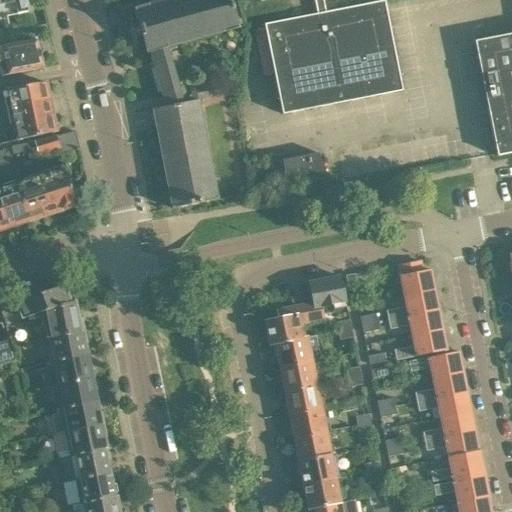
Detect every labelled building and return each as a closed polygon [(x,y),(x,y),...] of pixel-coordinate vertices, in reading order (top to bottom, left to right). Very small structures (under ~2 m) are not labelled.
[(0,0),(0,5),(14,3),(16,15),(27,12),(23,0),(0,0)] [(163,102),(182,98),(176,78),(167,47),(221,33),(221,32),(238,28),(230,0),(161,0),(148,4),(148,5),(134,8),(146,53),(150,52),(163,102)] [(258,0),(259,2),(269,0),(317,0),(321,14),(264,25),(282,115),(402,91),(384,1),(325,13),(322,0),(258,0)] [(44,25),(33,27),(35,36),(47,33),(44,25)] [(495,149),(496,156),(511,153),(511,33),(474,41),(495,149)] [(0,74),(0,77),(43,69),(35,39),(0,45),(0,74)] [(236,94),(240,75),(189,85),(190,95),(232,87),(231,95),(236,94)] [(45,88),(44,83),(7,90),(18,141),(54,133),(54,130),(55,128),(54,121),(52,119),(47,98),(49,96),(47,88),(45,88)] [(182,98),(163,102),(165,108),(152,110),(172,209),(217,200),(198,101),(183,104),(182,98)] [(345,178),(462,157),(457,132),(341,153),(345,178)] [(34,143),(11,148),(12,155),(36,150),(38,155),(60,149),(57,137),(34,143)] [(329,150),(290,158),(295,182),(333,174),(329,150)] [(30,181),(17,185),(29,221),(44,216),(45,213),(61,208),(64,210),(71,207),(72,205),(76,204),(69,177),(68,177),(65,169),(50,174),(30,180),(30,181)] [(21,223),(29,221),(17,185),(2,189),(0,189),(0,227),(18,222),(21,223)] [(398,266),(404,297),(433,291),(429,270),(421,272),(419,261),(398,266)] [(356,284),(355,274),(345,276),(347,286),(356,284)] [(344,302),(340,277),(308,283),(312,304),(313,307),(319,306),(319,307),(320,306),(344,302)] [(50,338),(84,331),(82,321),(79,321),(75,303),(70,304),(64,285),(16,301),(21,319),(44,311),(50,338)] [(437,310),(433,291),(404,297),(406,307),(386,311),(388,320),(437,310)] [(322,318),(320,306),(319,307),(319,306),(313,307),(312,304),(276,311),(278,318),(264,321),(269,344),(301,338),(298,323),(322,318)] [(437,310),(388,320),(390,329),(410,325),(412,336),(441,330),(437,310)] [(359,317),(361,325),(377,322),(376,314),(359,317)] [(350,328),(349,321),(336,323),(338,330),(350,328)] [(377,322),(361,325),(362,333),(379,330),(377,322)] [(0,359),(10,356),(1,326),(0,326),(0,359)] [(350,328),(338,330),(340,340),(352,337),(350,328)] [(445,351),(441,330),(412,336),(414,346),(394,350),(396,360),(445,351)] [(54,362),(86,355),(84,344),(86,344),(84,331),(50,338),(54,362)] [(279,366),(311,360),(306,338),(301,339),(301,338),(269,344),(269,345),(274,344),(279,366)] [(430,368),(432,379),(462,373),(458,352),(408,362),(410,372),(430,368)] [(385,362),(383,353),(367,356),(369,365),(385,362)] [(59,385),(93,378),(91,368),(89,369),(86,355),(54,362),(59,385)] [(315,384),(311,360),(279,366),(284,390),(315,384)] [(346,370),(347,377),(360,375),(358,367),(346,370)] [(388,376),(386,367),(370,370),(371,379),(388,376)] [(466,393),(462,373),(432,379),(434,389),(414,393),(416,403),(466,393)] [(362,383),(360,375),(347,377),(349,386),(362,383)] [(63,408),(95,401),(93,392),(96,391),(93,378),(59,385),(63,408)] [(289,414),(320,408),(315,384),(284,390),(289,414)] [(470,412),(466,393),(416,403),(418,411),(438,408),(440,418),(470,412)] [(376,401),(378,409),(394,406),(393,398),(376,401)] [(68,432),(103,425),(101,415),(98,416),(95,401),(63,408),(59,409),(60,414),(54,415),(58,434),(68,432)] [(396,414),(394,406),(378,409),(379,417),(396,414)] [(325,431),(320,408),(289,414),(294,437),(325,431)] [(473,432),(470,412),(440,418),(442,428),(422,432),(424,442),(473,432)] [(355,417),(357,424),(370,422),(368,414),(355,417)] [(370,422),(357,424),(359,434),(372,431),(370,422)] [(73,456),(105,449),(103,439),(106,438),(103,425),(68,432),(73,456)] [(298,460),(329,455),(325,431),(294,437),(298,460)] [(477,451),(473,432),(424,442),(426,451),(446,447),(448,457),(478,451),(477,451)] [(384,441),(386,449),(402,446),(401,438),(384,441)] [(404,454),(402,446),(386,449),(387,457),(404,454)] [(90,477),(110,472),(108,462),(110,459),(108,453),(105,452),(105,449),(73,456),(78,479),(90,477)] [(432,482),(452,478),(482,472),(478,451),(448,457),(450,468),(430,472),(432,482)] [(334,478),(329,455),(298,460),(303,484),(334,478)] [(365,464),(367,472),(379,469),(378,461),(365,464)] [(381,478),(379,469),(367,472),(368,481),(381,478)] [(81,503),(115,496),(114,494),(116,492),(115,485),(112,484),(110,472),(90,477),(78,479),(64,482),(69,506),(81,504),(81,503)] [(487,497),(482,472),(452,478),(453,481),(433,486),(435,496),(455,492),(457,503),(486,497),(487,497)] [(308,508),(339,502),(334,478),(303,484),(308,508)] [(404,478),(391,480),(387,481),(389,489),(406,486),(404,478)] [(411,491),(395,494),(397,502),(413,499),(411,491)] [(117,508),(115,496),(81,503),(81,504),(73,505),(74,511),(120,511),(120,509),(117,508)] [(489,511),(486,497),(457,503),(458,511),(489,511)] [(341,511),(339,502),(308,508),(308,511),(341,511)]
